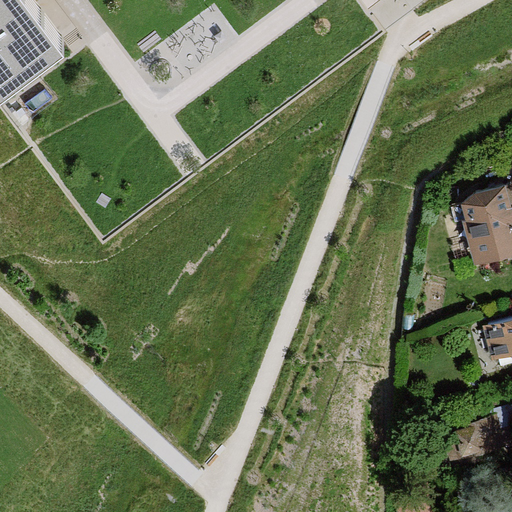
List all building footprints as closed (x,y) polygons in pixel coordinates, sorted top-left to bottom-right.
[(0,0),(0,96),(68,45),(34,0),(0,0)] [(474,260),(511,248),(511,197),(461,211),(474,260)] [(511,347),(511,312),(484,320),(492,352),(511,347)] [(495,409),(457,421),(465,446),(503,434),(495,409)] [(436,511),(432,488),(399,493),(402,511),(436,511)]
